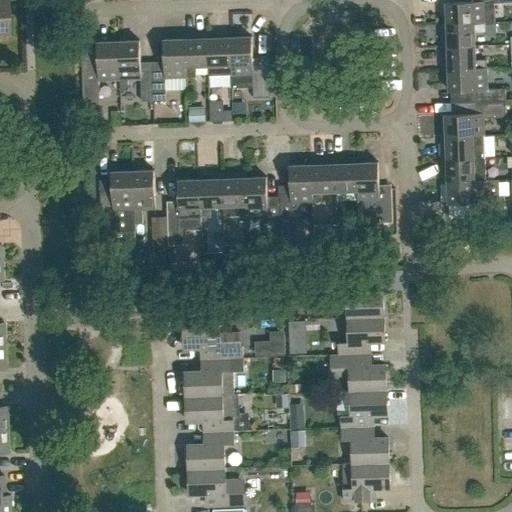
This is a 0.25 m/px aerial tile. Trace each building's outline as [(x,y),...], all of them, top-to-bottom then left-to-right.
[(0,0),(0,37),(6,37),(5,33),(9,33),(7,0),(0,0)] [(473,0),(474,1),(446,2),(447,23),(474,22),(474,23),(485,22),(495,22),(494,2),(503,2),(503,0),(473,0)] [(485,32),(485,22),(474,23),(474,22),(447,23),(447,30),(442,31),(443,46),(475,45),(474,32),(485,32)] [(224,37),(223,32),(208,33),(209,65),(209,75),(231,74),(231,64),(232,64),(231,37),(224,37)] [(208,33),(192,33),(192,38),(185,38),(186,66),(187,77),(193,77),(197,70),(196,66),(209,65),(208,33)] [(253,87),(254,97),(269,96),(268,64),(253,65),(252,36),(231,37),(232,64),(231,64),(231,74),(232,87),(253,87)] [(165,78),(187,77),(186,66),(185,38),(164,39),(165,67),(153,67),(154,101),(166,100),(165,78)] [(153,67),(141,68),(140,40),(119,41),(120,79),(120,90),(128,90),(128,79),(141,78),(142,101),(154,101),(153,67)] [(100,98),(99,80),(120,79),(119,41),(97,42),(98,70),(86,70),(87,98),(100,98)] [(486,60),(476,60),(475,45),(443,46),(443,62),(448,62),(448,69),(476,68),(487,67),(486,60)] [(476,101),(506,100),(505,88),(487,89),(487,67),(476,68),(448,69),(449,90),(476,89),(476,101)] [(204,93),(203,109),(224,110),(225,95),(204,93)] [(484,135),(484,118),(506,117),(506,100),(476,101),(477,113),(445,114),(446,135),(473,134),(473,135),(484,135)] [(446,142),(441,143),(442,158),(485,157),(484,135),(473,135),(473,134),(446,135),(446,142)] [(442,158),(442,174),(447,174),(447,181),(475,180),(486,179),(485,157),(442,158)] [(319,202),(322,199),(321,191),(335,191),(334,158),(318,159),(318,164),(311,164),(312,192),(313,192),(313,202),(319,202)] [(350,158),(334,158),(335,191),(358,190),(357,162),(350,163),(350,158)] [(358,190),(358,201),(372,200),(372,206),(375,208),(380,208),(380,222),(392,222),(391,188),(379,189),(378,162),(357,162),(358,190)] [(290,165),(291,193),(279,193),(281,240),(281,230),(297,229),(297,218),(314,217),(313,203),(313,202),(313,192),(312,192),(311,164),(290,165)] [(133,170),(112,171),(113,195),(100,195),(102,231),(103,239),(108,243),(111,243),(112,246),(115,248),(125,248),(128,246),(130,243),(132,240),(132,236),(135,236),(134,209),(133,170)] [(134,209),(156,208),(154,170),(133,170),(134,209)] [(211,217),(210,206),(223,206),(222,173),(207,174),(207,178),(200,179),(201,206),(201,217),(211,217)] [(238,177),(238,173),(222,173),(223,206),(224,216),(246,216),(246,205),(247,205),(246,177),(238,177)] [(268,204),(267,176),(246,177),(247,205),(246,205),(246,216),(263,215),(264,241),(281,240),(279,193),(279,204),(268,204)] [(202,230),(202,217),(201,217),(201,206),(200,179),(178,180),(179,207),(167,208),(168,245),(180,245),(186,235),(186,230),(202,230)] [(448,202),(475,202),(476,214),(505,213),(504,196),(499,196),(499,179),(486,180),(486,179),(475,180),(447,181),(448,202)] [(152,217),(152,249),(168,249),(167,216),(152,217)] [(243,267),(243,266),(243,244),(226,245),(226,268),(243,267)] [(160,277),(161,286),(169,286),(169,277),(160,277)] [(336,281),(337,293),(337,317),(348,317),(384,316),(383,291),(360,292),(360,280),(336,281)] [(127,285),(127,295),(137,295),(137,285),(127,285)] [(185,348),(207,347),(208,359),(243,357),(243,344),(241,344),(240,329),(244,328),(247,325),(247,321),(246,317),(243,315),(240,314),(239,314),(219,314),(219,310),(206,310),(206,322),(184,322),(185,348)] [(362,341),(385,341),(384,316),(348,317),(349,341),(338,342),(339,354),(363,353),(362,341)] [(307,340),(290,341),(291,354),(307,353),(307,340)] [(330,376),(350,376),(350,390),(386,389),(386,364),(363,365),(363,353),(339,354),(330,354),(330,376)] [(208,370),(186,371),(186,396),(235,394),(234,370),(244,370),(243,357),(208,359),(208,370)] [(275,357),(275,367),(286,367),(286,357),(275,357)] [(351,415),(341,415),(341,427),(365,426),(365,415),(387,414),(386,389),(350,390),(351,415)] [(210,420),(211,432),(234,431),(248,430),(248,416),(235,416),(235,394),(186,396),(187,421),(210,420)] [(341,427),(342,439),(352,439),(353,463),(389,462),(388,437),(366,438),(365,426),(341,427)] [(0,452),(8,452),(7,429),(0,429),(0,452)] [(211,432),(211,443),(188,444),(189,469),(225,467),(224,443),(235,443),(234,431),(211,432)] [(347,464),(348,488),(344,488),(344,500),(368,499),(367,487),(390,487),(389,462),(353,463),(343,463),(343,464),(347,464)] [(243,479),(225,479),(225,467),(189,469),(190,494),(213,493),(213,505),(244,504),(243,479)] [(0,511),(10,511),(10,495),(4,495),(4,475),(0,475),(0,511)]
